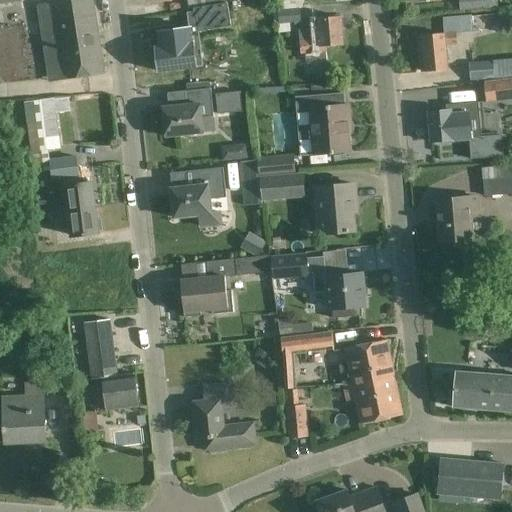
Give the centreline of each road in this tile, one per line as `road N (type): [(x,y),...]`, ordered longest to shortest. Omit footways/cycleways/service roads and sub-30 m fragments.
road 1 (residential): [(176,511),(114,0)]
road 2 (residential): [(421,431),(377,0)]
road 3 (unclassified): [(197,511),(421,431)]
